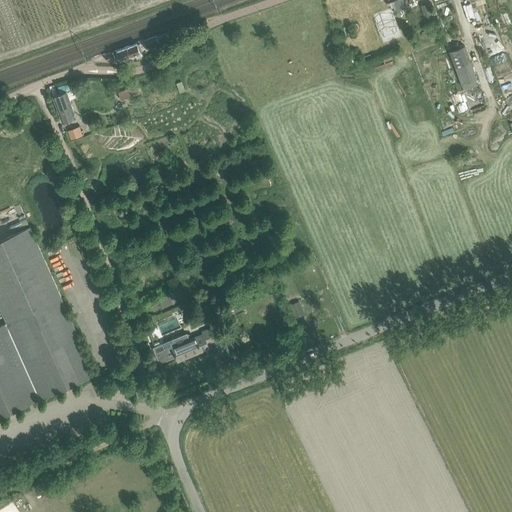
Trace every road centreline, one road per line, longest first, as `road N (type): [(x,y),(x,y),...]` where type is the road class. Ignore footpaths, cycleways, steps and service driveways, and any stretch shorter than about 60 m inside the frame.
road 1 (unclassified): [(161,416),(511,278)]
road 2 (unclassified): [(161,416),(37,85)]
road 3 (track): [(0,488),(161,416)]
